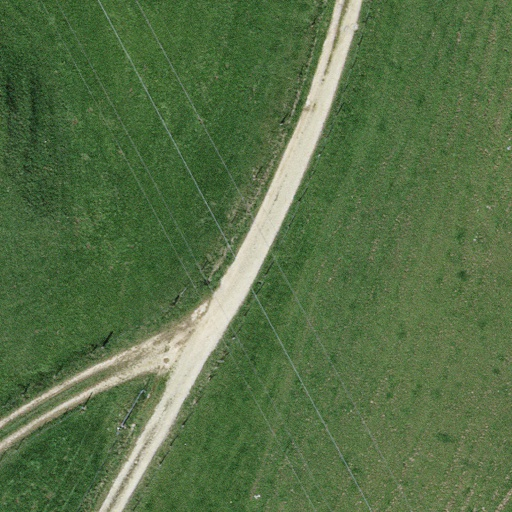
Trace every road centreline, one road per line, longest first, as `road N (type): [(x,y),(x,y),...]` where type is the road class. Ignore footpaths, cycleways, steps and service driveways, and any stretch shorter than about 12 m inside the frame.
road 1 (track): [(111,511),(199,335),(254,253),(309,122),(346,0)]
road 2 (track): [(199,335),(78,387),(0,433)]
